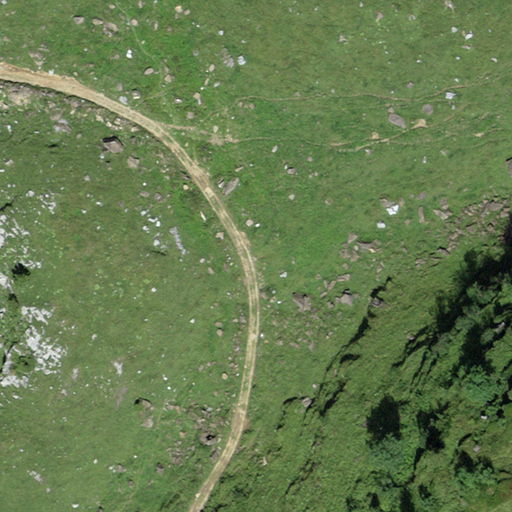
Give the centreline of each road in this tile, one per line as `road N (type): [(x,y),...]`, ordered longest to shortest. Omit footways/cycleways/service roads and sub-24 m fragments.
road 1 (track): [(192,511),(236,432),(253,273),(189,167),(122,105)]
road 2 (track): [(122,105),(0,76)]
